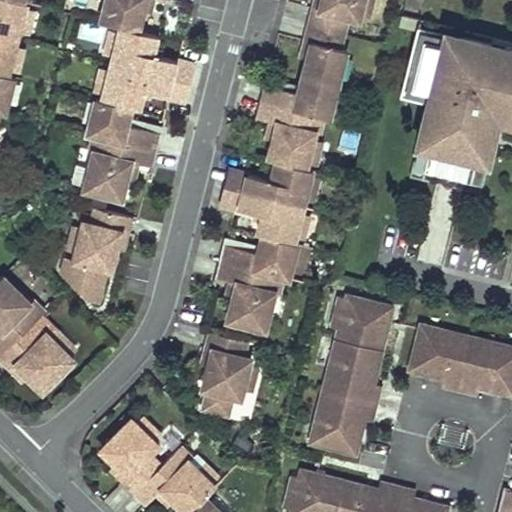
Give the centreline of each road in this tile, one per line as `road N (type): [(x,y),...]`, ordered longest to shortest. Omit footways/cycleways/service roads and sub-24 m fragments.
road 1 (residential): [(30,460),(126,365),(157,321),(240,0)]
road 2 (residential): [(487,453),(483,425),(461,407),(422,420),(414,447),(428,472),(469,475)]
